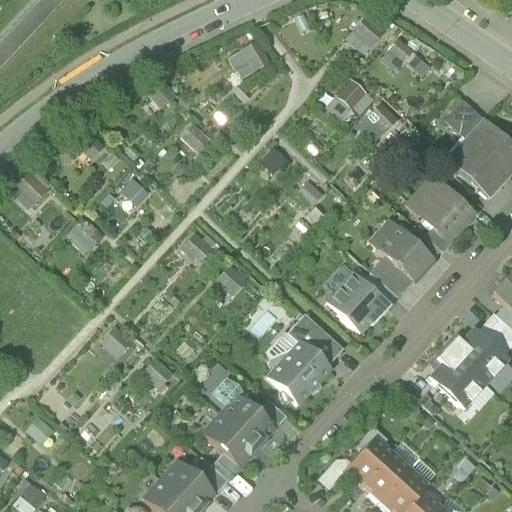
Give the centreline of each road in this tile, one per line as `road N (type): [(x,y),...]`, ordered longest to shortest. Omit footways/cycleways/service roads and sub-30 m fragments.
road 1 (residential): [(271,481),(511,226)]
road 2 (residential): [(248,0),(115,64),(0,149)]
